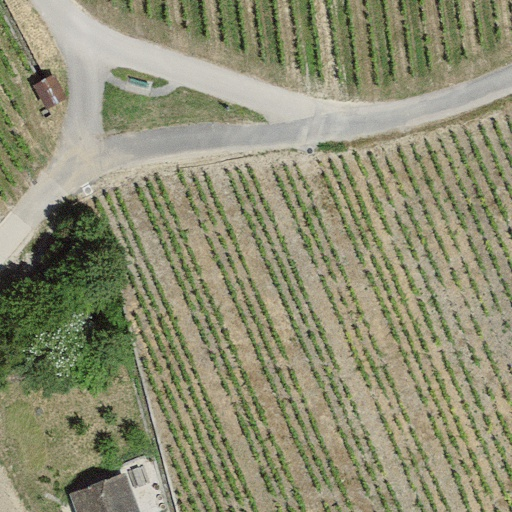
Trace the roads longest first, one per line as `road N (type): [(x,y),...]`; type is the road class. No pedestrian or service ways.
road 1 (residential): [(49,0),(92,38),(336,123),(406,114),(511,80)]
road 2 (track): [(336,123),(107,153),(80,167),(0,257)]
road 3 (track): [(92,38),(80,167)]
